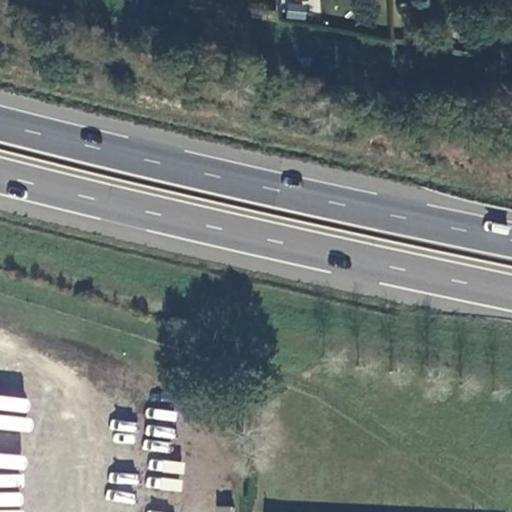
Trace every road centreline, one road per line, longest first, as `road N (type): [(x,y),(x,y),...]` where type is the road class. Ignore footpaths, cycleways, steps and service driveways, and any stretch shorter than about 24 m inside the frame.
road 1 (trunk): [(0,175),(511,294)]
road 2 (trunk): [(511,242),(0,124)]
